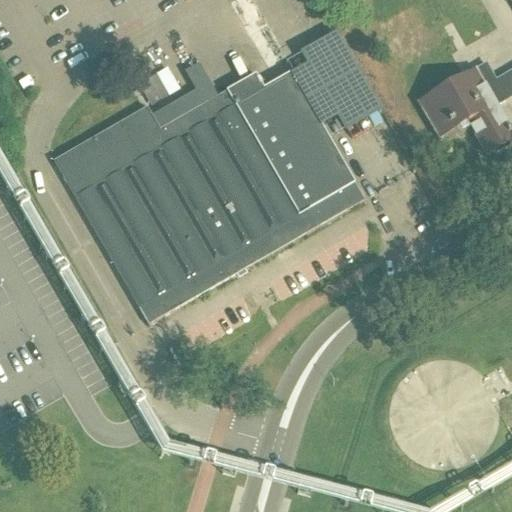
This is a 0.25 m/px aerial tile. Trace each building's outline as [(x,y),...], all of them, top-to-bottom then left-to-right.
[(147,111),(53,164),(148,329),(365,204),(245,0),(210,0),(200,6),(231,58),(205,72),(220,98),(159,133),(147,111)] [(152,72),(166,66),(157,43),(143,49),(152,72)] [(177,71),(194,62),(186,47),(169,56),(177,71)] [(179,72),(191,94),(208,85),(196,63),(179,72)] [(511,142),(511,136),(496,108),(511,99),(511,73),(495,83),(486,66),(418,105),(439,142),(468,126),(486,158),(511,142)] [(150,109),(174,102),(167,77),(143,84),(150,109)] [(429,167),(443,160),(436,146),(422,154),(429,167)] [(0,328),(2,332),(16,323),(0,297),(0,328)] [(40,393),(20,354),(7,360),(27,399),(40,393)] [(478,482),(511,461),(511,448),(473,473),(478,482)]
